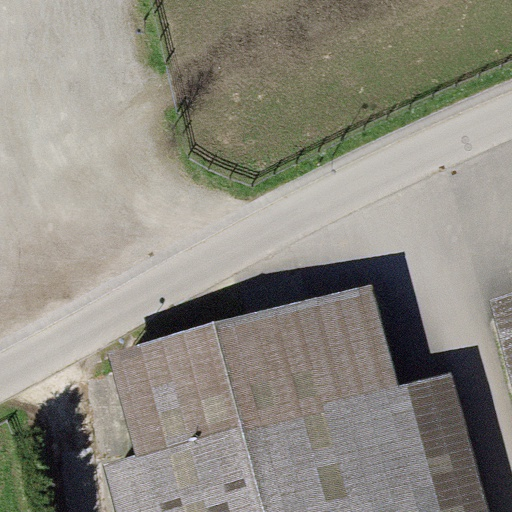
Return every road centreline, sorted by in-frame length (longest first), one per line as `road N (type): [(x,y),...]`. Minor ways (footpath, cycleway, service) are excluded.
road 1 (residential): [(0,372),(511,118)]
road 2 (track): [(38,353),(80,511)]
